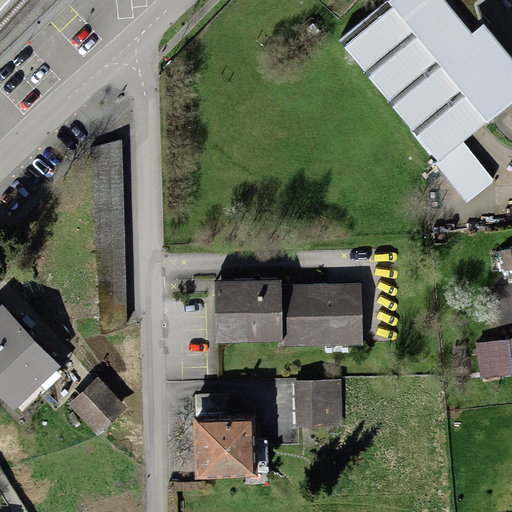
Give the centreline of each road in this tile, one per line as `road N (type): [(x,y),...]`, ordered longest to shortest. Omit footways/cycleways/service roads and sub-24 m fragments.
road 1 (residential): [(154,511),(139,36)]
road 2 (tertiary): [(0,162),(139,36)]
